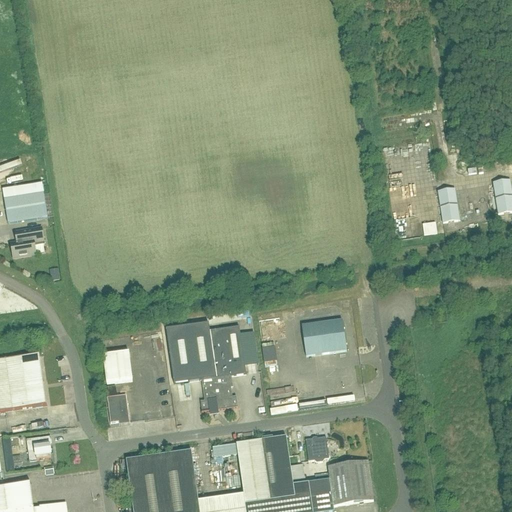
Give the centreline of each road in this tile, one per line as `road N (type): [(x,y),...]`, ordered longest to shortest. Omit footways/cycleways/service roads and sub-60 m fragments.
road 1 (unclassified): [(108,456),(119,445),(396,408)]
road 2 (unclassified): [(108,456),(81,417),(56,326),(41,304),(0,278)]
road 3 (unclassified): [(396,408),(384,315),(397,299),(441,291)]
